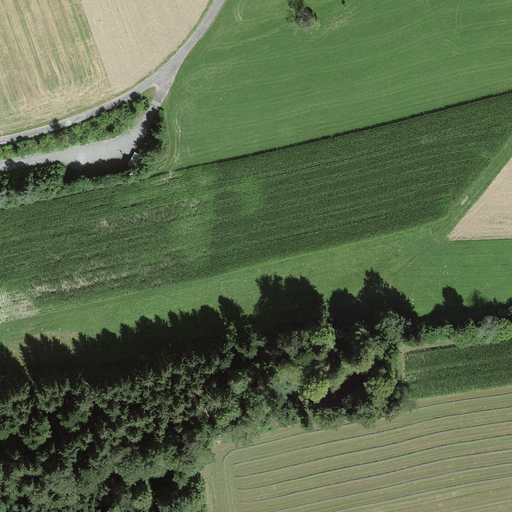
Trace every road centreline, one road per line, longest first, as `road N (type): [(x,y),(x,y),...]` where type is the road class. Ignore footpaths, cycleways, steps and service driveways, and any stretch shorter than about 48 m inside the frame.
road 1 (residential): [(0,138),(123,99),(173,64),(215,0)]
road 2 (track): [(363,281),(430,235),(511,139)]
